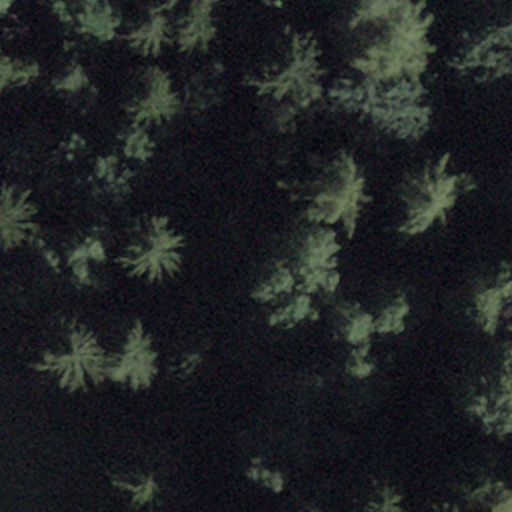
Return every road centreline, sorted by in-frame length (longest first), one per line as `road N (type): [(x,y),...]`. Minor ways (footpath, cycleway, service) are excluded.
road 1 (track): [(155,511),(161,497),(225,439),(279,283),(420,127),(493,0)]
road 2 (track): [(349,0),(268,63),(122,216),(0,276)]
